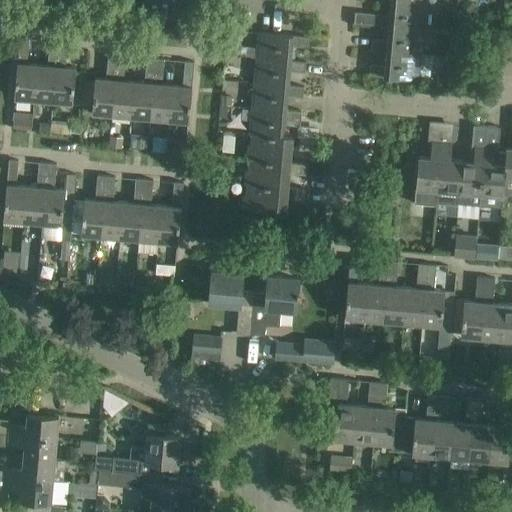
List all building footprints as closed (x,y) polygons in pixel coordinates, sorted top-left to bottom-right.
[(466,0),(459,8),(468,16),(477,5),(469,0),(466,0)] [(423,29),(426,4),(391,1),(390,15),(375,14),(374,24),(389,26),(423,29)] [(442,26),(455,27),(456,8),(443,6),(442,26)] [(387,51),(421,54),(423,29),(389,26),(388,40),(372,39),(371,49),(387,51)] [(308,37),(293,35),(259,32),(256,56),(291,59),(292,46),(307,47),(308,37)] [(33,99),(36,64),(27,63),(29,38),(20,38),(14,97),(33,99)] [(52,100),(57,41),(50,40),(48,65),(36,64),(33,99),(52,100)] [(65,66),(67,42),(57,41),(52,100),(73,102),(76,67),(65,66)] [(228,44),(227,54),(242,55),(243,45),(228,44)] [(419,79),(420,59),(421,54),(387,51),(385,66),(370,64),(369,75),(419,79)] [(92,112),(111,114),(117,54),(108,53),(106,78),(95,77),(92,112)] [(131,116),(134,80),(124,79),(126,55),(117,54),(111,114),(131,116)] [(290,60),(291,59),(256,56),(254,81),(288,84),(290,70),(305,72),(306,61),(290,60)] [(150,117),(155,58),(147,57),(144,81),(134,80),(131,116),(150,117)] [(150,117),(169,119),(172,84),(162,83),(164,59),(155,58),(150,117)] [(194,61),(185,61),(182,85),(172,84),(169,119),(189,121),(194,61)] [(288,85),(288,84),(254,81),(252,106),(286,109),(287,95),(303,97),(304,86),(288,85)] [(233,96),(222,95),(220,95),(219,104),(221,105),(228,105),(232,106),(233,96)] [(221,105),(220,115),(227,116),(228,105),(221,105)] [(252,132),(284,135),(285,120),(300,122),(301,111),(286,110),(286,109),(252,106),(249,134),(252,134),(252,132)] [(13,128),(32,130),(34,113),(14,111),(13,128)] [(50,123),(49,132),(71,134),(71,133),(80,134),(81,120),(71,119),(70,121),(51,119),(51,123),(50,123)] [(231,122),(219,121),(218,121),(217,130),(231,131),(231,122)] [(49,132),(50,123),(40,122),(39,132),(49,132)] [(458,203),(480,205),(485,146),(487,126),(474,125),(471,152),(475,153),(474,161),(462,160),(458,203)] [(504,164),(506,152),(498,151),(500,127),(487,126),(485,146),(480,205),(502,208),(503,195),(503,192),(504,178),(505,164),(504,164)] [(104,131),(91,130),(90,145),(103,146),(104,131)] [(250,158),(290,161),(292,136),(284,135),(252,132),(252,134),(251,145),(248,145),(247,159),(250,159),(250,158)] [(133,134),(131,133),(130,147),(146,149),(147,134),(135,134),(133,134)] [(110,136),(108,147),(122,149),(123,137),(110,136)] [(151,152),(153,152),(165,153),(166,137),(153,136),(151,152)] [(185,151),(186,139),(167,138),(167,150),(185,151)] [(299,150),(310,150),(311,139),(300,138),(299,150)] [(504,178),(503,192),(511,192),(511,139),(511,147),(506,147),(506,152),(504,164),(505,164),(504,178)] [(418,156),(414,201),(437,203),(438,190),(442,142),(432,141),(430,157),(418,156)] [(438,190),(437,203),(457,204),(457,203),(458,203),(462,160),(450,159),(452,143),(442,142),(438,190)] [(247,183),(288,187),(290,161),(250,158),(250,159),(249,169),(246,169),(244,185),(247,185),(247,183)] [(23,220),(26,185),(16,184),(18,160),(9,159),(4,218),(23,220)] [(43,222),(48,162),(39,162),(37,186),(26,185),(23,220),(43,222)] [(48,162),(43,222),(62,224),(65,188),(54,187),(56,163),(48,162)] [(296,174),(307,175),(308,163),(297,162),(296,174)] [(106,175),(97,175),(95,199),(84,198),(81,233),(101,235),(106,175)] [(106,175),(101,235),(120,237),(123,201),(113,200),(115,176),(106,175)] [(123,201),(120,237),(140,238),(145,179),(136,178),(134,202),(123,201)] [(153,179),(145,179),(140,238),(139,251),(158,253),(159,240),(162,205),(151,204),(153,179)] [(162,205),(159,240),(178,242),(183,182),(174,181),(172,205),(162,205)] [(286,212),(288,187),(247,183),(247,185),(246,195),(244,194),(243,208),(286,212)] [(294,199),(305,200),(306,188),(295,187),(294,199)] [(70,240),(71,224),(63,224),(62,240),(70,240)] [(474,257),(476,235),(456,233),(454,255),(474,257)] [(511,249),(511,245),(499,244),(498,258),(510,259),(511,249)] [(484,257),(485,247),(476,246),(475,257),(484,257)] [(345,317),(363,318),(367,282),(357,282),(360,258),(350,257),(345,317)] [(363,318),(383,320),(388,260),(380,259),(378,283),(367,282),(363,318)] [(402,322),(405,286),(396,285),(398,261),(388,260),(383,320),(402,322)] [(421,323),(427,264),(418,263),(416,287),(405,286),(402,322),(421,323)] [(174,276),(176,265),(156,264),(155,275),(174,276)] [(434,289),(436,264),(427,264),(421,323),(442,325),(445,290),(434,289)] [(239,304),(236,332),(252,334),(255,291),(241,290),(243,274),(212,271),(210,302),(239,304)] [(252,334),(264,335),(265,324),(279,325),(281,308),(295,309),(298,278),(268,276),(266,292),(255,291),(252,334)] [(486,277),(476,276),(475,300),(464,299),(461,335),(480,337),(486,277)] [(494,278),(486,277),(480,337),(499,338),(503,304),(492,303),(494,278)] [(153,293),(153,282),(136,280),(135,295),(153,293)] [(323,281),(323,291),(328,298),(339,299),(340,283),(323,281)] [(499,338),(511,339),(511,304),(503,304),(499,338)] [(219,337),(194,335),(191,368),(216,371),(219,337)] [(275,357),(278,358),(305,360),(307,339),(304,338),(303,344),(277,342),(275,357)] [(353,341),(353,349),(362,350),(362,349),(363,340),(363,338),(358,338),(353,341)] [(307,339),(305,360),(326,362),(326,361),(333,362),(335,341),(307,339)] [(375,350),(375,341),(363,340),(362,349),(375,350)] [(395,346),(393,342),(386,342),(385,350),(395,351),(395,346)] [(479,356),(478,366),(488,367),(489,357),(479,356)] [(328,403),(337,403),(339,378),(330,377),(328,403)] [(349,379),(339,378),(337,403),(334,438),(354,440),(357,404),(346,403),(349,379)] [(357,404),(354,440),(373,441),(378,381),(369,381),(367,405),(357,404)] [(387,382),(378,381),(373,441),(393,443),(396,408),(385,407),(387,382)] [(426,418),(415,417),(405,416),(402,452),(431,454),(437,395),(428,394),(426,418)] [(437,395),(431,454),(451,456),(454,421),(443,420),(445,396),(437,395)] [(466,397),(464,422),(454,421),(451,456),(470,458),(475,398),(466,397)] [(482,423),(484,399),(475,398),(470,458),(489,459),(492,424),(482,423)] [(508,461),(511,420),(511,401),(504,401),(502,425),(492,424),(489,459),(508,461)] [(57,437),(59,415),(27,412),(26,424),(10,423),(9,433),(57,437)] [(129,459),(112,458),(96,457),(95,463),(94,469),(98,469),(141,473),(147,473),(148,462),(177,464),(179,436),(165,435),(165,425),(148,424),(146,448),(130,447),(129,459)] [(55,459),(57,437),(9,433),(8,443),(24,445),(23,456),(55,459)] [(53,481),(55,459),(23,456),(22,467),(6,466),(5,477),(53,481)] [(330,459),(329,468),(351,470),(352,460),(330,459)] [(140,487),(141,473),(98,469),(97,483),(140,487)] [(51,502),(53,481),(5,477),(4,486),(21,488),(19,500),(51,502)] [(67,482),(66,495),(96,497),(97,484),(67,482)] [(486,490),(486,483),(478,482),(478,490),(486,490)] [(151,511),(158,511),(186,511),(189,487),(144,483),(143,495),(153,496),(151,511)] [(97,493),(96,506),(110,508),(110,501),(105,494),(97,493)] [(63,511),(64,507),(55,505),(52,503),(49,503),(47,511),(63,511)]
